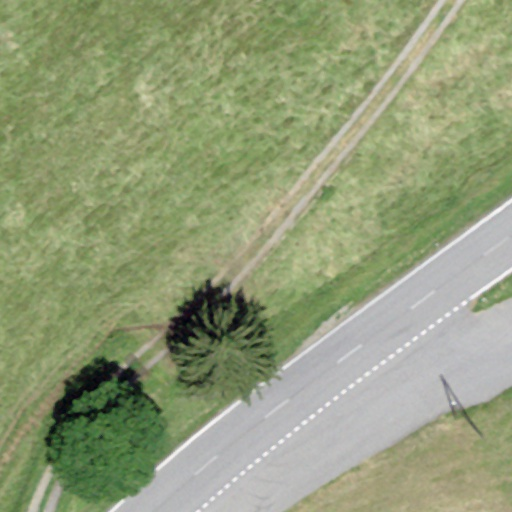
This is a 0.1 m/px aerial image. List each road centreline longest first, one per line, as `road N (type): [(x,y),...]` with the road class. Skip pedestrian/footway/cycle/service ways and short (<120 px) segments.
road 1 (track): [(449,0),(261,237),(82,430),(37,511)]
road 2 (primary): [(156,511),(339,359),(511,233)]
